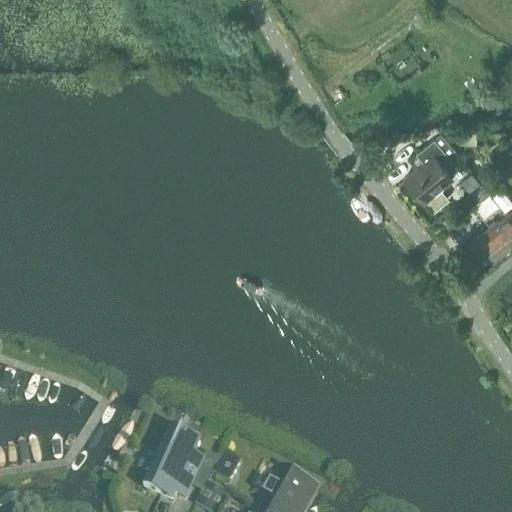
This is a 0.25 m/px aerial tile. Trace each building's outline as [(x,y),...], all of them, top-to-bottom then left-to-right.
[(461,144),(478,144),(478,131),(465,132),(460,134),(456,137),(456,138),(461,144)] [(441,133),(434,138),(416,153),(423,162),(405,177),(424,201),(452,178),(439,162),(454,150),(441,133)] [(511,250),(511,209),(474,239),(494,264),(511,250)] [(186,434),(171,427),(159,453),(161,453),(143,492),(172,505),(175,498),(185,502),(203,462),(194,458),(199,445),(182,437),(184,434),(186,435),(186,434)] [(240,463),(227,456),(215,476),(229,484),(240,463)] [(256,510),(259,511),(293,511),(308,486),(279,469),(256,510)] [(220,511),(229,497),(219,491),(206,511),(220,511)]
